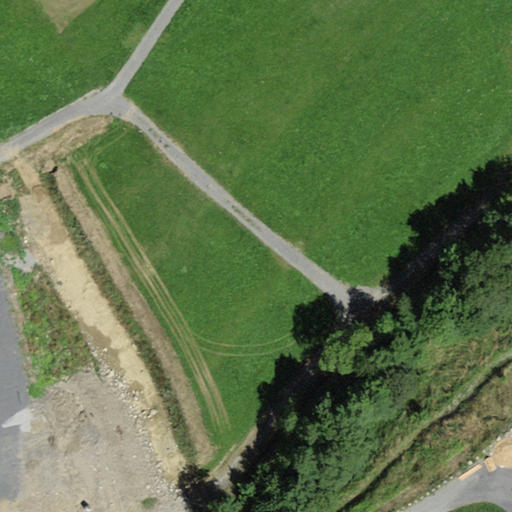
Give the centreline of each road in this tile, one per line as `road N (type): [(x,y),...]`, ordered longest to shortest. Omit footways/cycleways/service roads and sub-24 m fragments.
road 1 (track): [(380,320),(196,177),(119,106),(101,100),(0,155)]
road 2 (track): [(511,192),(200,501)]
road 3 (track): [(101,100),(178,0)]
